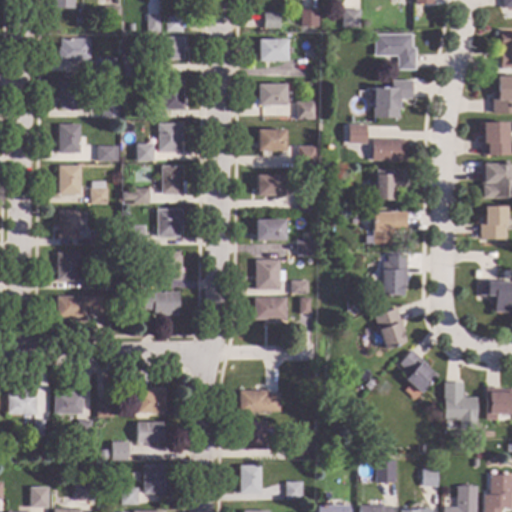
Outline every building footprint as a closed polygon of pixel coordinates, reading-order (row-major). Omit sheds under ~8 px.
[(71,0),(71,8),(49,8),(49,0),(71,0)] [(511,0),(511,8),(499,8),(499,0),(511,0)] [(118,23),(101,23),(101,6),(118,6),(118,23)] [(357,29),(339,29),(340,9),(357,9),(357,29)] [(315,27),(298,26),(298,10),(299,10),(316,10),(315,27)] [(277,28),(261,28),(261,13),(277,13),(277,28)] [(157,32),(144,32),(144,15),(157,16),(157,32)] [(180,32),(163,32),(164,17),(180,17),(180,32)] [(408,48),(412,48),(411,70),(394,70),(394,56),(371,56),(371,33),(408,34),(408,48)] [(511,68),(496,68),(497,33),(511,33),(511,68)] [(87,62),(56,62),(56,47),(57,47),(58,38),(87,38),(87,62)] [(181,59),(149,59),(150,38),(181,38),(181,59)] [(284,61),(256,61),(256,39),(284,39),(284,61)] [(113,77),(93,76),(94,58),(113,58),(113,77)] [(139,76),(120,76),(120,60),(139,60),(139,76)] [(511,113),(489,113),(489,92),(493,92),(494,76),(511,76),(511,113)] [(408,99),(395,99),(395,118),(370,117),(370,88),(388,88),(389,80),(409,80),(408,99)] [(78,109),(56,109),(56,81),(79,81),(78,109)] [(180,109),(159,109),(159,81),(181,81),(180,109)] [(282,106),(255,106),(255,84),(283,84),(282,106)] [(311,119),(293,119),(294,101),(311,102),(311,119)] [(110,118),(93,118),(94,102),(111,102),(110,118)] [(154,118),(138,118),(138,106),(154,106),(154,118)] [(504,143),(505,143),(505,155),(478,155),(478,133),(479,133),(479,122),(505,123),(504,143)] [(76,153),(56,153),(56,124),(77,125),(76,153)] [(180,142),(177,142),(177,151),(153,151),(154,124),(180,124),(180,142)] [(363,125),(362,143),(344,143),(345,125),(363,125)] [(283,151),(254,150),(254,130),(283,131),(283,151)] [(404,161),(368,161),(368,139),(404,140),(404,161)] [(150,161),(132,161),(133,144),(150,144),(150,161)] [(116,162),(94,161),(94,146),(116,146),(116,162)] [(312,146),(295,147),(296,166),(313,166),(312,146)] [(508,179),(511,179),(511,198),(478,197),(478,180),(479,180),(480,165),(508,165),(508,179)] [(76,195),(55,195),(55,166),(77,166),(76,195)] [(179,181),(183,181),(183,193),(179,193),(179,194),(157,194),(158,166),(179,167),(179,181)] [(402,187),(389,187),(388,200),(371,200),(372,169),(402,169),(402,187)] [(283,195),(253,195),(253,175),(283,176),(283,195)] [(102,188),(104,188),(104,204),(87,204),(87,189),(88,189),(88,181),(102,181),(102,188)] [(146,204),(130,204),(130,200),(119,200),(119,191),(130,192),(130,188),(146,188),(146,204)] [(310,211),(294,210),(294,196),(310,197),(310,211)] [(503,239),(476,239),(477,217),(481,217),(481,206),(503,206),(503,239)] [(179,227),(176,227),(176,237),(153,237),(153,209),(179,209),(179,227)] [(75,239),(55,238),(55,210),(75,210),(75,239)] [(401,231),(388,231),(387,245),(360,245),(360,235),(367,235),(367,229),(369,229),(369,212),(389,212),(389,211),(401,211),(401,231)] [(281,241),(252,241),(253,219),(282,220),(281,241)] [(141,247),(124,246),(124,226),(141,226),(141,247)] [(103,246),(87,246),(87,231),(104,231),(103,246)] [(310,255),(293,255),(294,238),(310,239),(310,255)] [(75,259),(81,259),(81,280),(72,279),(72,281),(54,281),(55,252),(75,252),(75,259)] [(178,280),(156,279),(157,252),(179,252),(178,280)] [(402,273),(398,273),(398,296),(376,295),(377,262),(383,262),(383,255),(403,255),(402,273)] [(276,271),(282,271),(282,281),(276,281),(276,290),(251,289),(252,260),(276,261),(276,271)] [(114,290),(97,290),(97,272),(101,272),(114,273),(114,290)] [(151,287),(136,287),(136,276),(151,277),(151,287)] [(494,282),(511,282),(511,312),(491,312),(491,302),(485,302),(485,296),(476,296),(476,281),(483,281),(483,280),(494,280),(494,282)] [(305,293),(287,293),(287,281),(305,281),(305,293)] [(176,315),(150,314),(150,309),(140,309),(140,292),(176,293),(176,315)] [(99,314),(85,314),(85,308),(82,308),(82,318),(53,317),(53,297),(99,297),(99,314)] [(283,321),(251,320),(252,297),(266,298),(283,298),(283,321)] [(307,314),(296,314),(297,298),(307,298),(307,314)] [(397,323),(394,324),(401,342),(381,349),(369,317),(392,308),(397,323)] [(420,361),(418,363),(433,376),(417,394),(401,380),(403,379),(397,374),(401,369),(395,364),(408,350),(420,361)] [(459,397),(473,397),(473,421),(439,420),(440,398),(439,398),(439,382),(459,383),(459,397)] [(497,389),(511,389),(511,414),(493,414),(493,420),(482,420),(482,387),(497,388),(497,389)] [(162,413),(134,413),(134,391),(143,391),(143,388),(162,388),(162,413)] [(264,394),(278,394),(277,411),(236,411),(236,391),(264,392),(264,394)] [(33,414),(4,414),(4,393),(33,393),(33,414)] [(79,414),(51,414),(51,393),(79,393),(79,414)] [(110,409),(116,409),(116,417),(110,417),(110,418),(93,418),(93,400),(110,400),(110,409)] [(41,436),(31,436),(31,420),(41,420),(41,436)] [(88,438),(75,438),(75,420),(88,420),(88,438)] [(262,450),(241,450),(241,440),(237,440),(238,421),(262,422),(262,450)] [(159,434),(161,434),(161,443),(132,443),(132,423),(159,423),(159,434)] [(306,458),(288,458),(289,440),(306,440),(306,458)] [(124,459),(108,459),(108,442),(124,442),(124,459)] [(104,458),(96,458),(96,450),(104,450),(104,458)] [(391,483),(371,483),(371,462),(391,461),(391,483)] [(162,475),(161,475),(161,494),(139,494),(139,464),(162,464),(162,475)] [(257,494),(236,493),(236,465),(258,466),(257,494)] [(434,486),(418,486),(417,470),(434,470),(434,486)] [(508,509),(498,509),(498,511),(479,511),(480,495),(485,495),(485,475),(509,475),(508,509)] [(299,500),(282,500),(282,481),(299,482),(299,500)] [(86,501),(71,501),(71,484),(86,484),(86,501)] [(468,486),(473,486),(472,511),(439,511),(439,507),(452,507),(453,486),(457,486),(457,484),(468,485),(468,486)] [(134,505),(117,505),(117,488),(134,488),(134,505)] [(44,509),(28,509),(28,489),(44,489),(44,509)] [(76,509),(49,509),(48,511),(77,511),(86,511),(86,502),(76,502),(76,509)]
